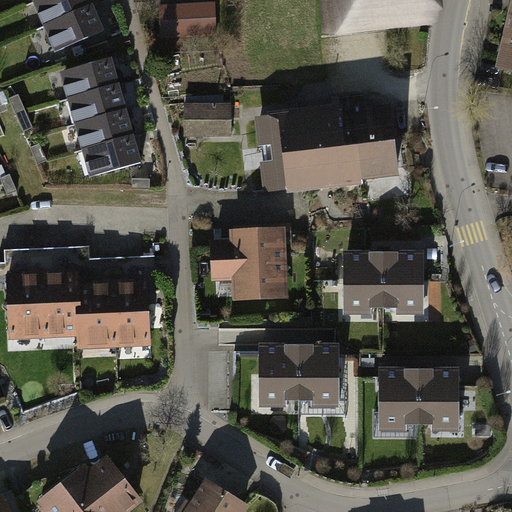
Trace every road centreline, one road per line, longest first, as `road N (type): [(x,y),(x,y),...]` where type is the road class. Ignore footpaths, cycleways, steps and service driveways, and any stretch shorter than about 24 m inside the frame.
road 1 (unclassified): [(453,0),(443,102),(449,168),(503,332)]
road 2 (residential): [(155,98),(173,158),(180,231),(188,370),(175,415)]
road 3 (residential): [(308,496),(363,509),(511,485)]
road 4 (unknown): [(180,231),(150,221),(75,219),(0,231)]
road 5 (residential): [(0,456),(106,417),(175,415)]
road 6 (residential): [(175,415),(308,496)]
